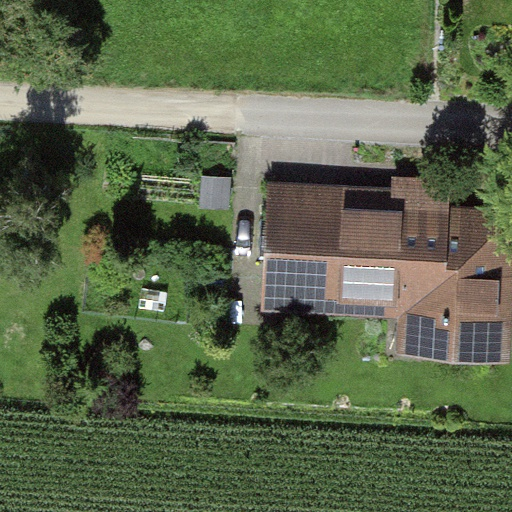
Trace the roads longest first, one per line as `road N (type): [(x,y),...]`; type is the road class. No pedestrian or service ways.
road 1 (track): [(264,102),(0,84)]
road 2 (residential): [(511,120),(264,102)]
